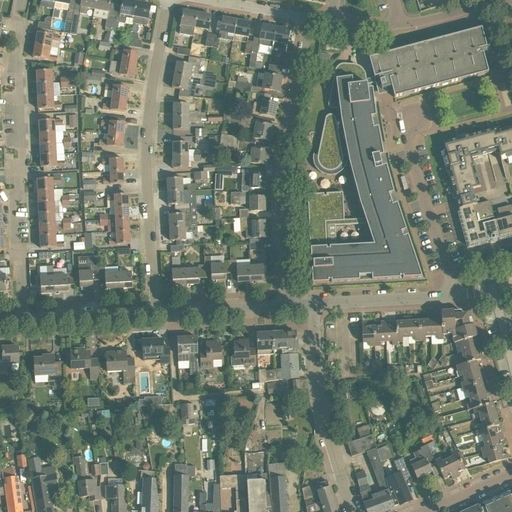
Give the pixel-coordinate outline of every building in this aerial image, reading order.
[(41,0),(48,2),(47,8),(54,9),(55,3),(55,0),(41,0)] [(55,0),(55,3),(56,3),(55,8),(68,11),(68,9),(68,5),(69,6),(70,0),(55,0)] [(72,23),(72,26),(78,27),(80,14),(87,15),(88,9),(95,10),(96,0),(82,0),(80,11),(75,10),(72,23)] [(111,33),(114,17),(108,16),(110,0),(96,0),(95,10),(93,18),(107,20),(105,32),(111,33)] [(124,24),(125,24),(127,16),(128,16),(127,20),(133,21),(137,2),(122,0),(122,5),(119,18),(114,17),(111,33),(110,36),(109,44),(111,44),(113,45),(115,30),(123,32),(124,24)] [(147,26),(151,5),(137,2),(133,21),(133,24),(147,26)] [(72,23),(74,10),(68,9),(68,11),(66,21),(72,23)] [(197,13),(184,11),(179,34),(193,36),(195,28),(197,13)] [(197,13),(195,28),(209,31),(211,16),(197,13)] [(234,36),(237,21),(223,18),(219,36),(214,35),(211,48),(218,49),(219,40),(233,42),(234,36)] [(237,21),(234,36),(248,39),(251,23),(237,21)] [(51,25),(44,24),(39,23),(38,29),(50,31),(51,25)] [(276,28),(262,25),(260,40),(254,39),(253,43),(251,55),(250,63),(256,64),(259,46),(273,48),(276,28)] [(290,30),(276,28),(273,48),(273,49),(286,51),(286,53),(290,30)] [(375,83),(378,92),(378,91),(385,89),(392,88),(394,98),(488,73),(483,54),(490,52),(489,47),(487,48),(481,29),(369,59),(374,78),(375,83)] [(61,37),(37,33),(35,46),(51,48),(53,41),(60,42),(61,37)] [(211,48),(214,35),(207,34),(205,47),(211,48)] [(142,43),(132,41),(129,40),(128,47),(141,49),(142,43)] [(99,49),(109,51),(111,44),(109,44),(100,42),(99,49)] [(253,43),(247,42),(245,54),(251,55),(253,43)] [(342,43),(327,42),(326,52),(342,53),(342,43)] [(57,57),(50,56),(51,48),(35,46),(33,58),(57,62),(57,57)] [(191,52),(191,50),(178,48),(177,55),(189,57),(191,52)] [(122,64),(136,66),(139,54),(116,50),(115,55),(123,56),(122,64)] [(84,54),(76,53),(74,64),(82,66),(84,54)] [(322,54),(319,63),(329,66),(331,56),(322,54)] [(201,80),(208,82),(209,77),(203,75),(198,75),(201,60),(193,58),(190,57),(189,57),(188,65),(177,63),(174,76),(201,80)] [(136,66),(122,64),(121,64),(114,62),(113,63),(111,62),(109,72),(112,73),(111,74),(134,78),(136,66)] [(377,150),(376,143),(379,143),(380,143),(381,143),(378,128),(373,129),(371,118),(376,117),(374,102),(375,102),(375,101),(376,100),(376,99),(375,99),(375,98),(374,98),(372,89),(368,90),(367,85),(375,83),(374,78),(366,80),(366,76),(365,74),(365,73),(365,72),(364,71),(364,70),(363,70),(362,68),(360,67),(359,66),(358,66),(357,66),(356,65),(354,65),(349,64),(349,65),(350,66),(346,67),(346,64),(345,64),(344,64),(342,64),(341,64),(340,65),(339,66),(338,66),(337,67),(337,68),(336,69),(336,70),(335,71),(329,104),(328,104),(328,105),(329,106),(329,107),(329,108),(330,108),(330,109),(331,109),(332,109),(333,110),(334,110),(339,109),(341,121),(336,121),(335,119),(335,118),(335,117),(334,117),(333,116),(332,115),(331,115),(330,115),(329,115),(328,116),(327,116),(326,117),(326,118),(325,119),(318,157),(318,161),(318,162),(319,166),(320,166),(323,169),(323,170),(327,171),(328,172),(332,172),(333,171),(337,170),(338,169),(341,167),(341,166),(343,162),(343,161),(343,157),(348,156),(349,163),(360,203),(365,219),(344,221),(343,193),(326,194),(327,196),(324,196),(324,194),(308,195),(311,264),(313,264),(313,269),(311,269),(312,284),(329,283),(328,281),(331,281),(331,283),(400,279),(400,277),(403,277),(403,279),(422,278),(408,236),(403,238),(401,232),(406,231),(397,204),(392,206),(389,195),(394,194),(386,166),(382,167),(379,157),(381,156),(381,155),(378,155),(377,150)] [(282,68),(272,66),(269,65),(268,72),(281,74),(282,68)] [(106,72),(92,70),(91,77),(101,79),(105,79),(106,72)] [(52,71),(36,72),(37,85),(53,84),(52,71)] [(282,78),(265,75),(259,74),(256,88),(280,93),(282,78)] [(81,83),(100,86),(101,79),(91,77),(82,76),(81,83)] [(208,82),(201,80),(174,76),(172,88),(180,90),(179,97),(189,98),(190,92),(187,91),(189,84),(207,87),(208,82)] [(228,89),(236,90),(237,83),(229,81),(228,86),(228,89)] [(237,82),(237,83),(236,90),(245,92),(251,93),(252,85),(237,82)] [(53,84),(37,85),(38,97),(53,97),(53,84)] [(113,92),(112,99),(127,101),(128,88),(106,85),(105,91),(113,92)] [(270,97),(260,95),(252,93),(251,100),(258,101),(258,104),(254,103),(252,114),(274,118),(277,104),(269,103),(270,97)] [(53,97),(38,97),(38,110),(62,109),(62,104),(54,104),(53,97)] [(173,117),(201,118),(201,114),(201,112),(189,112),(189,106),(193,106),(193,98),(179,97),(179,105),(174,105),(173,117)] [(127,101),(112,99),(111,106),(103,105),(103,110),(126,113),(127,101)] [(273,127),(256,124),(253,123),(253,118),(242,116),(225,113),(223,121),(239,124),(238,127),(255,130),(254,139),(270,142),(273,127)] [(189,124),(201,124),(201,118),(173,117),(173,131),(189,131),(189,124)] [(62,120),(39,122),(39,133),(55,133),(55,126),(62,126),(63,126),(62,120)] [(124,124),(102,122),(101,127),(109,127),(109,135),(123,136),(124,124)] [(475,199),(472,189),(474,189),(481,187),(478,177),(479,177),(478,176),(475,166),(473,166),(471,159),(488,154),(499,151),(500,158),(506,156),(506,158),(511,156),(511,127),(499,131),(499,128),(498,128),(498,129),(483,133),(483,132),(482,132),(482,133),(444,143),(444,142),(447,156),(443,157),(443,158),(444,158),(447,168),(445,168),(445,169),(449,168),(450,172),(448,173),(454,194),(456,194),(457,199),(456,199),(458,205),(459,209),(476,204),(475,199)] [(55,133),(39,133),(40,145),(55,144),(56,144),(55,133)] [(109,135),(108,142),(100,141),(99,146),(122,148),(123,136),(109,135)] [(269,152),(254,150),(255,144),(220,140),(219,149),(252,153),(250,164),(267,166),(269,152)] [(173,156),(201,156),(201,151),(188,151),(188,143),(173,143),(173,156)] [(41,156),(56,156),(56,144),(55,144),(40,145),(41,156)] [(94,154),(82,154),(82,163),(94,163),(94,154)] [(41,156),(41,168),(65,167),(65,161),(64,155),(56,156),(41,156)] [(188,162),(201,162),(201,161),(201,156),(173,156),(173,169),(188,169),(188,162)] [(123,172),(123,159),(102,160),(102,166),(110,165),(110,172),(123,172)] [(217,176),(232,177),(232,166),(218,165),(217,172),(217,176)] [(103,180),(103,185),(124,184),(123,172),(110,172),(111,179),(103,180)] [(194,182),(208,181),(207,173),(203,173),(194,173),(194,182)] [(242,175),(242,192),(250,193),(251,189),(265,190),(266,176),(251,175),(242,175)] [(61,179),(37,180),(38,191),(53,191),(53,184),(61,184),(61,179)] [(195,185),(183,186),(182,179),(167,180),(168,193),(196,192),(195,185)] [(96,181),(83,181),(83,190),(96,190),(96,181)] [(53,191),(38,191),(38,203),(54,202),(53,191)] [(97,192),(83,193),(84,202),(97,202),(97,192)] [(196,192),(168,193),(168,206),(175,205),(175,210),(193,209),(192,204),(184,205),(183,198),(196,197),(196,192)] [(265,198),(250,197),(250,198),(245,198),(245,193),(231,193),(231,205),(250,205),(250,212),(265,212),(265,198)] [(128,195),(108,196),(108,202),(108,208),(115,208),(128,207),(128,195)] [(54,202),(38,203),(39,214),(54,214),(54,202)] [(458,209),(469,248),(489,243),(490,243),(491,243),(493,244),(494,243),(495,243),(496,242),(497,242),(497,241),(498,240),(500,240),(495,221),(489,202),(477,205),(477,204),(476,204),(459,209),(458,209)] [(511,236),(511,207),(511,208),(511,206),(497,209),(500,220),(495,221),(500,240),(511,236)] [(116,221),(129,220),(128,207),(115,208),(116,221)] [(196,209),(193,209),(175,210),(175,215),(169,216),(170,229),(197,227),(196,209)] [(249,219),(248,210),(239,210),(240,219),(249,219)] [(54,214),(39,214),(39,226),(55,225),(54,214)] [(246,240),(249,239),(262,238),(266,238),(265,222),(252,223),(249,223),(249,219),(240,219),(241,232),(246,231),(246,240)] [(117,233),(130,232),(129,220),(116,221),(117,233)] [(55,225),(39,226),(40,237),(56,237),(55,225)] [(197,227),(170,229),(170,242),(177,241),(177,246),(183,246),(192,246),(192,241),(186,241),(185,234),(198,233),(197,227)] [(130,232),(117,233),(117,239),(109,240),(110,246),(130,245),(130,232)] [(40,237),(41,249),(65,248),(64,242),(56,243),(56,237),(40,237)] [(85,248),(85,243),(79,243),(74,244),(74,251),(85,250),(85,248)] [(230,261),(224,262),(224,265),(211,265),(211,257),(204,258),(205,278),(211,278),(211,281),(225,281),(225,274),(231,274),(230,261)] [(251,283),(250,267),(236,267),(236,261),(230,261),(231,274),(237,274),(238,283),(249,283),(249,284),(249,283),(251,283)] [(99,268),(92,269),(92,265),(79,266),(80,288),(93,288),(93,281),(99,281),(99,268)] [(204,266),(198,266),(198,269),(185,270),(186,286),(199,285),(199,279),(205,278),(204,266)] [(263,266),(250,267),(251,283),(264,282),(263,266)] [(54,293),(53,267),(47,267),(47,273),(47,277),(40,278),(40,279),(37,279),(37,285),(41,285),(41,293),(52,293),(52,294),(53,294),(53,293),(54,293)] [(67,274),(67,276),(54,276),(53,267),(54,293),(68,292),(68,286),(74,285),(73,273),(67,274)] [(99,268),(99,281),(105,281),(106,290),(117,289),(117,290),(118,290),(118,289),(119,289),(119,273),(105,274),(105,268),(99,268)] [(185,270),(172,271),(173,287),(184,286),(184,287),(185,287),(185,286),(186,286),(185,270)] [(133,289),(132,273),(119,273),(119,289),(133,289)] [(453,335),(455,344),(475,338),(477,338),(471,318),(468,319),(466,315),(461,315),(461,311),(442,312),(443,341),(444,341),(444,336),(453,335)] [(442,312),(441,312),(442,320),(434,320),(434,317),(430,318),(431,338),(438,337),(438,341),(443,341),(442,312)] [(431,338),(430,318),(426,318),(426,321),(419,321),(420,342),(426,342),(426,338),(431,338)] [(407,319),(403,319),(404,322),(396,323),(396,326),(398,346),(398,344),(403,343),(403,339),(408,339),(407,319)] [(419,321),(412,322),(412,319),(407,319),(408,339),(415,339),(415,343),(420,342),(419,321)] [(385,323),(381,324),(381,327),(373,327),(375,347),(381,347),(380,343),(386,343),(385,323)] [(396,326),(389,326),(389,323),(385,323),(386,343),(392,343),(393,346),(398,346),(396,326)] [(375,347),(373,327),(366,328),(366,324),(362,325),(363,344),(369,344),(370,348),(375,347)] [(276,380),(282,380),(298,378),(297,355),(297,356),(296,349),(297,349),(296,333),(272,334),(274,355),(275,355),(274,350),(282,350),(283,356),(282,357),(283,370),(275,371),(276,380)] [(274,355),(272,334),(257,335),(258,356),(274,355)] [(199,375),(197,338),(196,338),(178,339),(177,339),(178,364),(190,363),(190,375),(199,375)] [(461,348),(462,353),(481,348),(480,344),(479,344),(477,345),(475,338),(455,344),(456,344),(457,349),(461,348)] [(163,352),(163,340),(143,341),(144,362),(161,361),(161,365),(171,364),(170,348),(169,349),(169,352),(163,352)] [(255,353),(249,353),(248,341),(239,342),(239,343),(234,343),(235,356),(233,356),(231,358),(231,367),(234,369),(245,368),(245,367),(256,366),(255,353)] [(221,361),(222,361),(220,344),(215,344),(215,343),(206,343),(206,351),(200,351),(200,356),(201,369),(222,368),(221,361)] [(18,347),(2,348),(3,359),(0,358),(0,371),(11,371),(11,373),(19,372),(18,364),(20,364),(18,347)] [(481,352),(482,352),(481,348),(462,353),(462,354),(464,359),(460,360),(461,365),(476,361),(476,362),(481,360),(479,353),(481,352)] [(98,360),(90,360),(90,352),(83,352),(83,349),(71,350),(72,370),(83,369),(90,369),(91,376),(91,381),(99,380),(98,360)] [(134,359),(126,359),(126,352),(106,353),(108,373),(123,372),(124,385),(135,384),(135,376),(134,359)] [(62,363),(54,363),(54,356),(42,357),(42,359),(34,359),(35,377),(48,376),(49,383),(63,382),(62,363)] [(481,368),(480,368),(478,368),(476,362),(476,361),(461,365),(457,366),(458,372),(462,371),(463,376),(482,371),(481,368)] [(275,371),(266,372),(266,370),(263,370),(258,371),(259,384),(266,383),(266,382),(276,381),(276,380),(275,371)] [(482,376),(483,375),(482,371),(463,376),(465,382),(461,384),(463,389),(482,383),(480,376),(482,376)] [(286,381),(267,384),(269,397),(288,393),(286,381)] [(487,390),(486,390),(484,390),(482,383),(463,389),(464,394),(468,393),(470,399),(488,393),(487,390)] [(196,386),(195,385),(190,388),(193,395),(198,392),(198,386),(196,386)] [(488,398),(489,397),(488,393),(470,399),(471,404),(467,406),(469,411),(474,410),(488,406),(488,405),(486,398),(488,398)] [(87,398),(87,407),(99,406),(99,398),(87,398)] [(378,401),(377,401),(376,401),(375,401),(374,402),(373,403),(372,404),(371,406),(370,407),(370,410),(371,412),(372,413),(373,414),(374,415),(375,416),(377,416),(379,416),(380,416),(382,415),(383,415),(384,414),(384,413),(385,412),(386,411),(386,410),(386,408),(386,407),(385,406),(385,405),(384,404),(384,403),(383,402),(381,401),(379,401),(378,401)] [(182,405),(183,425),(195,425),(193,404),(182,405)] [(479,413),(480,419),(499,414),(498,410),(497,410),(495,411),(493,404),(488,405),(488,406),(474,410),(475,414),(479,413)] [(110,411),(97,413),(98,420),(111,418),(110,411)] [(498,419),(500,418),(499,414),(480,419),(482,425),(478,426),(480,431),(496,427),(499,426),(497,419),(498,419)] [(357,429),(360,440),(371,436),(369,431),(371,430),(369,425),(357,429)] [(501,433),(500,433),(498,434),(496,427),(480,431),(476,432),(478,437),(481,436),(483,442),(502,437),(501,433)] [(146,430),(134,432),(135,439),(147,438),(146,430)] [(421,434),(423,440),(422,440),(424,445),(434,441),(430,430),(421,434)] [(360,440),(347,444),(352,457),(377,449),(373,436),(371,436),(360,440)] [(482,454),(502,449),(500,442),(502,441),(503,441),(502,437),(483,442),(485,448),(481,449),(482,454)] [(36,450),(34,439),(25,441),(28,454),(35,453),(35,450),(36,450)] [(145,441),(136,441),(137,451),(146,450),(145,441)] [(420,449),(434,477),(441,474),(435,462),(429,449),(427,445),(420,449)] [(420,449),(419,449),(420,452),(413,455),(416,460),(410,463),(412,467),(411,467),(417,479),(432,472),(434,477),(420,449)] [(489,464),(508,459),(507,455),(506,455),(504,456),(502,449),(482,454),(484,459),(488,458),(489,464)] [(453,458),(447,460),(456,477),(459,476),(458,473),(465,469),(464,467),(461,460),(457,454),(456,451),(451,454),(453,458)] [(26,455),(18,456),(19,468),(26,468),(26,455)] [(84,457),(73,459),(74,466),(76,466),(80,498),(93,497),(93,501),(101,500),(99,488),(96,488),(95,481),(86,482),(85,471),(86,471),(84,457)] [(56,475),(42,477),(38,458),(33,459),(27,460),(31,479),(37,511),(53,511),(49,490),(58,488),(56,475)] [(402,478),(409,475),(410,478),(411,478),(403,459),(394,462),(399,474),(386,479),(390,493),(394,491),(400,506),(412,501),(402,478)] [(451,477),(452,479),(456,477),(447,460),(442,463),(440,459),(435,462),(441,474),(444,480),(451,477)] [(108,464),(100,464),(100,470),(101,476),(109,475),(108,464)] [(287,511),(286,478),(285,464),(268,465),(269,479),(270,479),(272,511),(287,511)] [(187,478),(187,467),(187,466),(175,466),(173,511),(187,511),(188,478),(187,478)] [(187,478),(188,478),(195,478),(195,467),(187,467),(187,478)] [(310,484),(311,479),(313,469),(306,468),(302,490),(306,511),(312,511),(335,505),(327,481),(314,485),(321,503),(315,505),(312,497),(316,495),(313,486),(310,484)] [(22,511),(18,478),(14,478),(13,469),(1,471),(7,511),(22,511)] [(380,491),(371,494),(373,500),(364,504),(366,511),(384,511),(394,508),(390,493),(386,479),(383,470),(375,473),(380,491)] [(360,494),(364,504),(373,500),(371,494),(369,490),(370,490),(364,471),(356,474),(360,488),(360,494)] [(156,480),(154,480),(155,473),(141,472),(140,480),(143,480),(141,511),(158,511),(159,502),(158,502),(156,480)] [(246,475),(220,477),(220,490),(236,488),(237,511),(235,511),(245,511),(244,488),(247,488),(246,475)] [(247,488),(248,511),(266,511),(265,480),(257,480),(257,475),(246,475),(247,488)] [(126,511),(123,487),(122,487),(122,480),(108,480),(108,487),(106,487),(106,500),(112,500),(112,511),(126,511)] [(32,511),(37,511),(33,486),(28,487),(32,511)] [(511,511),(511,491),(510,493),(509,492),(502,495),(490,500),(490,501),(483,504),(483,505),(479,506),(481,511),(511,511)]
